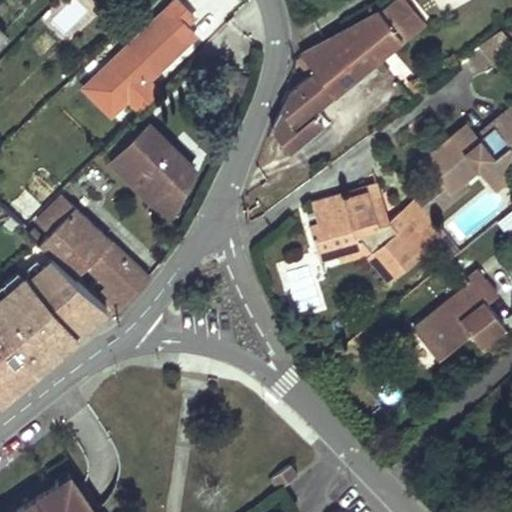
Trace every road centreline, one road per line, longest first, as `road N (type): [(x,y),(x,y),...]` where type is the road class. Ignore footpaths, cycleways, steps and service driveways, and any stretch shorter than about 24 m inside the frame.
road 1 (residential): [(222,210),(275,61),(269,0)]
road 2 (unclassified): [(301,394),(233,261),(222,210)]
road 3 (residential): [(395,497),(420,442),(511,358)]
road 4 (residential): [(301,394),(248,357),(132,331)]
road 5 (residential): [(0,431),(132,331)]
road 6 (residential): [(132,331),(222,210)]
road 7 (residential): [(395,497),(301,394)]
